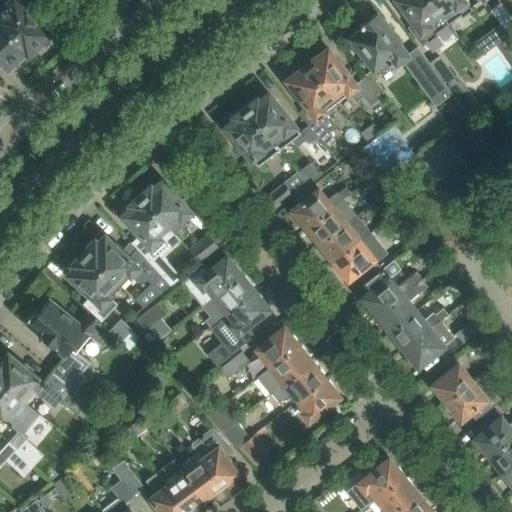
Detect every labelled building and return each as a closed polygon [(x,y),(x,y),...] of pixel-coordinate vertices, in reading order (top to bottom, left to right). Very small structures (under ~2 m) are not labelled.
[(0,23),(29,53),(39,44),(40,45),(42,46),(43,46),(45,46),(47,45),(49,44),(50,43),(50,42),(51,41),(51,40),(51,39),(51,38),(50,36),(49,35),(16,0),(9,0),(0,9),(0,23)] [(397,0),(413,22),(408,26),(421,45),(431,39),(438,34),(437,32),(449,23),(431,0),(397,0)] [(464,0),(463,0),(431,0),(449,23),(461,14),(463,16),(467,12),(470,17),(473,15),(463,1),(464,0)] [(511,16),(501,2),(491,9),(509,34),(511,32),(511,16)] [(365,21),(347,34),(373,69),(364,74),(364,75),(365,76),(378,92),(383,88),(373,75),(393,62),(396,65),(403,60),(435,105),(452,92),(445,83),(430,63),(429,63),(417,71),(406,55),(407,54),(377,13),(373,15),(369,13),(365,17),(365,21)] [(0,23),(0,62),(6,69),(13,62),(16,65),(29,53),(0,23)] [(500,24),(491,32),(498,41),(506,35),(508,34),(500,24)] [(498,41),(497,42),(503,51),(511,44),(506,35),(498,41)] [(355,84),(329,49),(318,56),(314,56),(310,59),(310,63),(307,64),(336,102),(347,94),(348,96),(349,95),(355,103),(363,97),(369,106),(381,97),(381,96),(378,92),(365,76),(355,84)] [(439,56),(430,63),(445,83),(454,76),(439,56)] [(336,102),(307,64),(305,66),(302,65),(298,69),(297,72),(287,80),(315,117),(308,123),(308,124),(307,125),(317,137),(318,136),(327,148),(335,141),(328,132),(336,126),(325,111),(336,102)] [(257,100),(246,108),(279,149),(291,140),(296,146),(305,140),(300,133),(299,131),(295,126),(269,94),(259,102),(257,100)] [(472,101),(463,108),(470,116),(478,109),(472,101)] [(511,106),(493,120),(511,146),(511,106)] [(279,149),(246,108),(236,117),(235,116),(230,115),(225,119),(224,124),(232,133),(230,135),(243,150),(245,149),(258,166),(279,149)] [(367,140),(380,130),(374,122),(361,132),(367,140)] [(307,125),(299,131),(300,133),(305,140),(306,141),(308,141),(309,142),(311,141),(313,141),(314,140),(317,137),(307,125)] [(394,148),(380,130),(367,140),(369,142),(360,148),(373,164),(394,148)] [(448,143),(417,168),(439,196),(471,171),(448,143)] [(387,192),(381,183),(377,179),(368,186),(378,198),(387,192)] [(151,187),(141,196),(168,226),(178,217),(180,220),(189,211),(190,211),(196,205),(186,195),(180,200),(162,181),(153,189),(151,187)] [(273,210),(294,193),(285,182),(263,199),(273,210)] [(338,192),(342,198),(343,199),(344,198),(355,189),(350,182),(338,192)] [(308,227),(336,205),(335,203),(322,187),(294,210),(308,227)] [(133,208),(124,216),(146,240),(152,246),(144,253),(171,284),(181,276),(163,255),(180,239),(170,229),(168,226),(141,196),(130,205),(133,208)] [(336,205),(308,227),(312,232),(312,233),(314,236),(312,237),(319,246),(349,221),(357,214),(344,198),(343,199),(342,198),(335,203),(336,205)] [(390,216),(400,208),(394,201),(384,208),(390,216)] [(335,261),(371,231),(357,214),(349,221),(319,246),(326,254),(328,253),(330,256),(331,255),(335,261)] [(388,251),(371,231),(335,261),(340,266),(339,267),(341,270),(341,273),(344,277),(349,277),(349,278),(358,271),(364,278),(380,265),(376,260),(388,251)] [(219,248),(208,234),(190,249),(202,262),(219,248)] [(96,240),(84,253),(120,286),(130,275),(138,281),(148,278),(161,293),(171,284),(144,253),(139,248),(138,249),(138,250),(130,259),(121,251),(105,235),(98,243),(96,240)] [(75,268),(68,275),(89,295),(82,303),(102,322),(119,304),(111,296),(120,286),(84,253),(72,265),(75,268)] [(203,304),(213,296),(240,274),(239,272),(239,270),(236,265),(233,265),(231,262),(231,263),(226,257),(211,269),(205,262),(183,279),(203,304)] [(367,281),(362,284),(368,292),(363,296),(364,297),(363,301),(367,305),(371,306),(372,307),(373,306),(377,313),(420,278),(416,273),(409,279),(407,278),(400,284),(392,275),(401,267),(394,259),(390,262),(377,272),(367,281)] [(213,296),(203,304),(212,315),(205,321),(210,327),(223,316),(227,313),(254,291),(254,290),(253,291),(248,285),(249,285),(247,282),(248,280),(244,276),(241,275),(240,274),(213,296)] [(425,285),(420,278),(377,313),(382,318),(381,318),(383,322),(381,323),(388,332),(416,309),(408,299),(425,285)] [(222,342),(208,353),(217,364),(254,334),(247,325),(268,309),(262,302),(263,302),(261,299),(261,297),(258,293),(255,292),(254,291),(227,313),(223,316),(210,327),(222,342)] [(109,333),(95,321),(86,314),(78,324),(49,300),(38,314),(35,312),(25,323),(58,351),(63,356),(51,372),(87,402),(88,401),(94,406),(97,401),(79,386),(87,377),(81,371),(89,361),(76,351),(90,334),(103,345),(113,334),(110,331),(109,333)] [(159,300),(139,316),(133,321),(142,332),(168,311),(159,300)] [(416,309),(388,332),(395,340),(397,339),(399,341),(400,340),(404,346),(440,318),(447,312),(443,307),(435,313),(433,312),(424,319),(416,309)] [(479,313),(456,332),(463,342),(487,323),(479,313)] [(442,342),(452,333),(440,318),(404,346),(409,352),(408,353),(410,355),(410,359),(413,363),(417,363),(418,365),(444,344),(442,342)] [(270,366),(297,344),(296,342),(296,340),(292,335),(290,335),(288,333),(287,333),(283,327),(256,349),(269,366),(270,366)] [(132,331),(120,341),(129,350),(140,340),(132,331)] [(272,392),(310,362),(305,356),(306,355),(304,353),(304,350),(301,346),(299,346),(297,344),(270,366),(269,366),(258,375),(272,392)] [(249,359),(242,350),(220,367),(228,377),(249,359)] [(37,377),(9,354),(2,362),(0,360),(0,381),(24,400),(25,401),(34,389),(55,406),(61,398),(78,412),(87,402),(51,372),(41,383),(36,378),(37,377)] [(297,400),(325,378),(323,377),(324,374),(319,369),(317,369),(315,367),(310,362),(272,392),(280,401),(290,393),(296,400),(297,400)] [(447,402),(473,381),(459,364),(434,384),(439,390),(438,391),(440,393),(439,396),(443,400),(446,401),(447,402)] [(184,373),(178,378),(184,386),(191,381),(184,373)] [(480,376),(473,381),(447,402),(448,403),(448,407),(451,411),(454,411),(456,414),(457,413),(461,418),(469,412),(475,420),(501,400),(495,392),(493,394),(480,376)] [(328,380),(325,378),(297,400),(296,400),(295,401),(301,409),(299,410),(307,421),(338,396),(333,390),(334,389),(331,387),(332,384),(328,380)] [(24,400),(0,381),(0,416),(5,420),(6,419),(11,424),(10,424),(18,430),(8,441),(16,448),(16,449),(33,465),(44,453),(28,438),(28,437),(20,430),(27,421),(15,411),(24,400)] [(224,402),(212,412),(209,415),(224,431),(238,420),(224,402)] [(511,421),(507,425),(496,409),(480,423),(485,430),(477,437),(478,439),(478,443),(481,447),(483,447),(485,449),(486,448),(491,454),(511,437),(511,421)] [(143,416),(126,429),(133,438),(150,425),(143,416)] [(250,437),(250,436),(238,420),(224,431),(238,447),(240,445),(250,437)] [(232,450),(213,427),(212,427),(213,428),(205,434),(204,433),(200,435),(201,437),(193,442),(193,441),(192,442),(198,451),(201,455),(200,456),(224,487),(234,480),(232,478),(240,473),(226,454),(230,450),(231,451),(232,450)] [(269,450),(256,434),(254,432),(250,436),(250,437),(240,445),(255,462),(269,450)] [(502,473),(511,464),(511,437),(491,454),(495,460),(495,461),(497,464),(495,465),(502,473)] [(0,449),(0,466),(7,459),(24,475),(33,465),(16,449),(16,448),(8,441),(0,449)] [(198,451),(180,464),(205,498),(213,492),(215,495),(224,487),(200,456),(201,455),(198,451)] [(112,467),(121,478),(133,495),(145,486),(123,458),(112,467)] [(205,498),(180,464),(175,458),(157,471),(165,482),(187,511),(191,511),(199,507),(197,504),(205,498)] [(375,497),(402,476),(401,475),(401,471),(398,468),(396,467),(394,464),(393,465),(388,459),(357,483),(365,493),(369,490),(375,497)] [(511,464),(502,473),(509,482),(510,481),(511,482),(511,464)] [(187,511),(165,482),(157,471),(146,479),(151,487),(147,490),(149,494),(148,495),(160,511),(187,511)] [(386,511),(391,511),(415,493),(411,488),(412,487),(410,485),(410,483),(407,478),(403,478),(402,476),(375,497),(386,511)] [(61,478),(55,482),(67,498),(73,493),(61,478)] [(124,502),(133,496),(134,495),(133,495),(121,478),(111,486),(119,497),(102,509),(104,511),(132,511),(128,506),(127,506),(124,502)] [(353,486),(345,493),(350,499),(359,492),(353,486)] [(426,511),(429,509),(428,508),(428,506),(425,501),(423,501),(421,499),(420,499),(415,493),(391,511),(426,511)]
